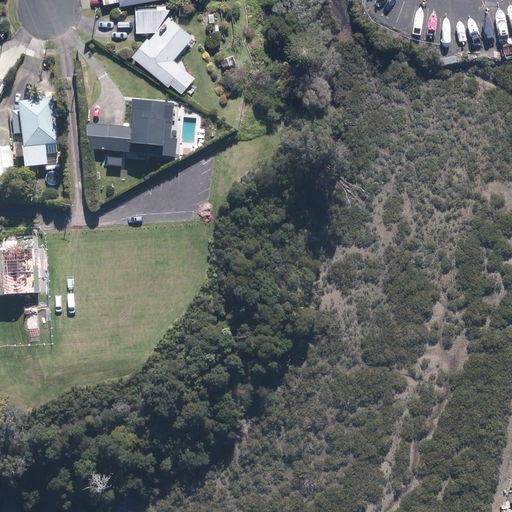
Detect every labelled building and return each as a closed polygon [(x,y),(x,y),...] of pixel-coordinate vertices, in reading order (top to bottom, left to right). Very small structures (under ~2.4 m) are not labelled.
[(493,17),(500,27),(511,17),(511,5),(511,4),(493,17)] [(154,32),(169,9),(134,11),(135,33),(154,32)] [(146,38),(130,56),(167,87),(169,84),(180,94),(194,78),(173,60),(192,37),(168,16),(148,40),(146,38)] [(438,34),(440,45),(484,38),(483,27),(438,34)] [(58,143),(53,100),(18,104),(18,110),(11,111),(13,134),(21,133),(23,148),(22,148),(24,168),(47,165),(45,155),(57,154),(56,144),(58,143)] [(128,128),(87,124),(84,150),(174,158),(176,140),(170,139),(173,105),(131,101),(128,128)] [(0,189),(4,189),(3,179),(9,179),(7,168),(13,168),(10,146),(0,147),(0,144),(0,189)] [(37,250),(0,252),(0,297),(39,295),(37,250)] [(37,312),(24,313),(25,331),(38,330),(37,312)]
